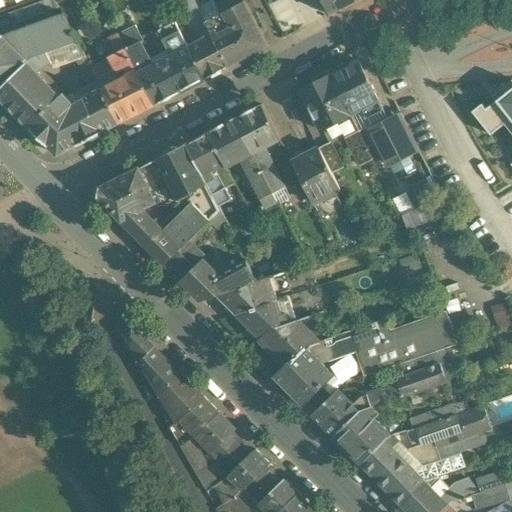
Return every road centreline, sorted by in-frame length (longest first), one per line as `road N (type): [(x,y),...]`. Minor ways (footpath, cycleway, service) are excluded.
road 1 (residential): [(54,193),(410,0)]
road 2 (residential): [(107,247),(362,511)]
road 3 (residential): [(208,511),(106,329),(107,247)]
